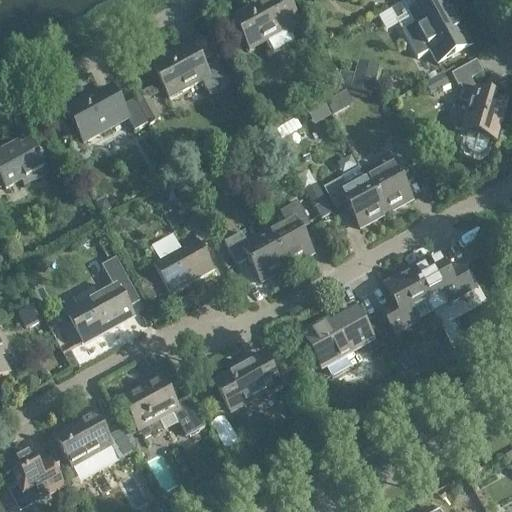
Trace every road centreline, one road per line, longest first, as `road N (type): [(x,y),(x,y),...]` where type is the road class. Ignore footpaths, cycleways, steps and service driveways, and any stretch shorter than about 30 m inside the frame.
road 1 (residential): [(0,128),(234,0),(468,0),(511,75)]
road 2 (residential): [(0,432),(192,329),(259,327),(511,193)]
road 3 (residential): [(331,511),(500,419),(511,404)]
